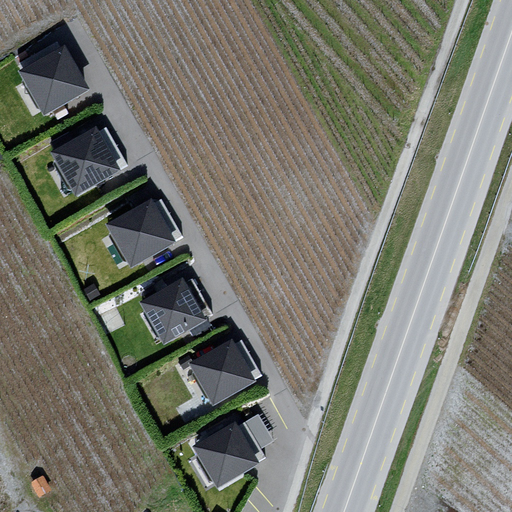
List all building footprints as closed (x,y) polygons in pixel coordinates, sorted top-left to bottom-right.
[(45,117),(89,93),(67,50),(23,75),(45,117)] [(121,173),(98,133),(56,155),(78,196),(121,173)] [(176,245),(154,204),(111,227),(133,268),(176,245)] [(208,322),(185,282),(143,304),(165,345),(208,322)] [(258,383),(236,342),(193,365),(216,406),(258,383)] [(260,466),(238,425),(195,448),(218,489),(260,466)] [(51,492),(44,479),(32,485),(38,498),(51,492)]
